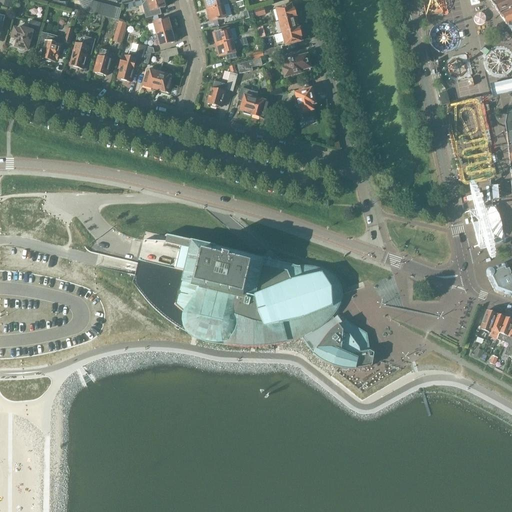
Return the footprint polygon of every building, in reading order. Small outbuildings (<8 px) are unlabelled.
[(80,0),(79,0),(84,12),(92,2),(91,0),(80,0)] [(146,19),(161,15),(160,9),(165,8),(163,0),(146,0),(147,0),(141,2),(135,3),(136,7),(142,6),(146,19)] [(203,0),(206,11),(223,7),(221,0),(203,0)] [(499,14),(511,6),(511,0),(498,0),(492,3),(499,14)] [(84,12),(95,15),(98,4),(92,2),(84,12)] [(95,15),(101,17),(104,5),(98,4),(95,15)] [(223,7),(206,11),(210,23),(226,19),(224,11),(236,8),(235,4),(229,5),(223,7)] [(101,17),(106,18),(109,7),(104,5),(101,17)] [(276,10),(279,22),(296,17),(293,5),(276,10)] [(106,18),(112,20),(115,8),(109,7),(106,18)] [(115,8),(112,20),(118,21),(121,10),(115,8)] [(264,8),(254,11),(256,18),(266,15),(264,8)] [(511,9),(500,15),(507,26),(511,24),(511,9)] [(251,10),(243,12),(245,20),(253,18),(251,10)] [(279,22),(282,34),(300,30),(296,17),(279,22)] [(156,35),(171,31),(168,19),(160,22),(154,23),(153,23),(156,35)] [(12,38),(18,40),(16,48),(18,48),(18,50),(20,52),(22,52),(24,52),(25,50),(27,51),(32,35),(38,37),(41,24),(30,21),(28,31),(21,29),(20,31),(15,30),(12,38)] [(122,44),(127,25),(119,23),(113,42),(122,44)] [(237,36),(235,28),(229,30),(228,26),(219,29),(220,32),(213,34),(213,36),(212,37),(213,40),(214,41),(216,46),(245,38),(258,34),(256,27),(251,29),(252,32),(237,36)] [(67,29),(63,43),(70,45),(74,31),(67,29)] [(285,43),(286,46),(303,42),(300,30),(282,34),(275,36),(278,45),(285,43)] [(87,31),(84,37),(93,40),(95,34),(87,31)] [(158,41),(159,47),(175,43),(174,42),(176,42),(177,40),(176,36),(175,35),(173,36),(171,31),(156,35),(149,37),(148,41),(153,42),(158,41)] [(42,34),(39,49),(44,50),(41,59),(54,63),(55,60),(57,60),(61,47),(60,47),(62,39),(42,34)] [(219,57),(219,58),(227,56),(228,60),(237,58),(234,47),(247,44),(245,38),(216,46),(217,51),(216,53),(217,56),(219,57)] [(85,60),(86,60),(87,55),(92,56),(96,42),(86,39),(84,46),(76,44),(70,67),(72,67),(72,69),(77,70),(77,69),(82,70),(85,60)] [(121,69),(118,80),(119,80),(120,82),(124,83),(125,82),(130,83),(134,67),(140,68),(142,63),(144,56),(146,48),(138,45),(136,54),(130,52),(128,58),(122,56),(119,68),(121,69)] [(281,47),(263,51),(264,57),(283,53),(281,47)] [(146,48),(144,56),(151,54),(154,54),(153,50),(146,48)] [(165,58),(164,62),(169,63),(170,58),(179,56),(178,49),(167,51),(165,58)] [(100,51),(94,73),(97,74),(97,75),(103,77),(103,76),(106,77),(112,54),(100,51)] [(263,51),(250,55),(252,61),(264,57),(263,51)] [(144,56),(142,63),(149,65),(151,54),(144,56)] [(310,69),(309,66),(310,66),(308,59),(307,59),(307,57),(298,59),(297,56),(283,60),(286,69),(283,70),(285,78),(291,77),(300,75),(300,74),(302,74),(301,71),(310,69)] [(238,66),(240,75),(252,72),(251,69),(262,66),(260,59),(238,66)] [(155,90),(160,74),(148,70),(146,78),(144,78),(142,87),(155,90)] [(160,74),(155,90),(169,94),(171,85),(170,85),(172,77),(160,74)] [(217,107),(221,108),(226,91),(233,93),(238,76),(230,74),(227,86),(214,82),(212,89),(207,105),(211,106),(210,107),(217,109),(217,107)] [(282,95),(282,94),(281,88),(269,91),(271,98),(282,95)] [(256,99),(258,93),(241,89),(238,101),(242,102),(240,111),(243,112),(243,114),(251,116),(256,99)] [(295,94),(295,95),(293,96),(296,106),(298,106),(301,115),(313,111),(312,107),(314,106),(316,105),(311,90),(295,94)] [(446,93),(440,95),(442,106),(449,104),(446,93)] [(251,116),(264,120),(268,103),(256,99),(251,116)] [(135,276),(133,283),(140,293),(147,301),(155,309),(163,316),(171,323),(180,328),(187,332),(197,337),(208,341),(221,344),(231,346),(242,347),(253,348),(264,347),(275,345),(285,343),(296,340),(302,338),(314,355),(314,356),(315,357),(320,360),(326,363),(331,366),(334,367),(340,369),(346,370),(353,370),(358,370),(364,369),(369,367),(372,366),(373,360),(374,354),(369,351),(366,337),(363,335),(345,322),(347,321),(343,322),(340,324),(335,327),(333,324),(331,321),(334,319),(332,316),(336,312),(337,310),(339,305),(340,302),(341,298),(341,295),(341,292),(340,289),(340,287),(340,286),(338,284),(336,281),(334,278),(331,276),(326,273),(321,271),(316,269),(308,268),(306,268),(300,268),(299,268),(282,264),(277,270),(266,260),(262,259),(247,256),(170,237),(165,236),(164,237),(167,237),(166,243),(143,241),(137,264),(138,264),(135,276)] [(486,273),(486,275),(486,277),(486,278),(488,279),(495,293),(511,299),(511,278),(506,265),(491,272),(489,272),(487,272),(486,273)] [(487,341),(489,337),(497,314),(487,311),(477,337),(487,341)] [(489,337),(496,340),(505,317),(497,314),(489,337)] [(496,340),(505,343),(511,324),(511,320),(505,317),(496,340)]
